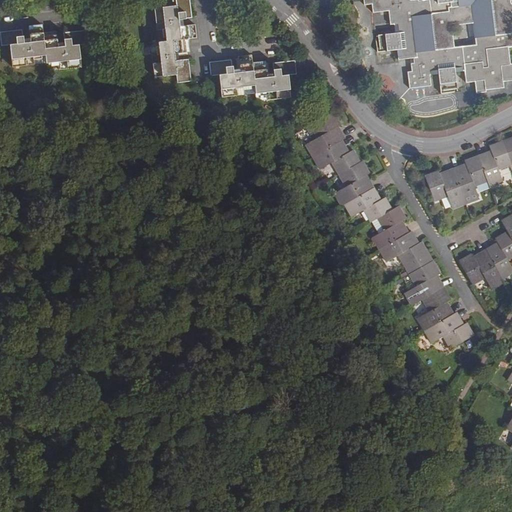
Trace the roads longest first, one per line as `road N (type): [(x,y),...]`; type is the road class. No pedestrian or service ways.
road 1 (residential): [(394,139),(363,118),(291,19),(267,0)]
road 2 (residential): [(471,305),(394,171),(394,139)]
road 3 (residential): [(511,113),(456,142),(394,139)]
